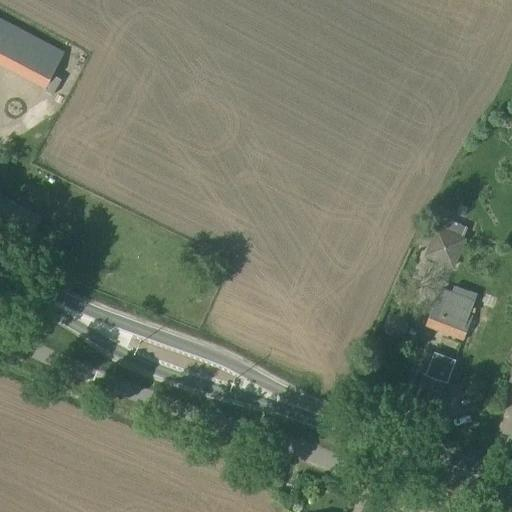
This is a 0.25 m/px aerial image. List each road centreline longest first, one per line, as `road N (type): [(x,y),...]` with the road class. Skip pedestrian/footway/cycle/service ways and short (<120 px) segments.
road 1 (residential): [(455,511),(18,346)]
road 2 (primary): [(48,300),(156,371),(347,429)]
road 3 (primary): [(347,429),(200,353),(48,300)]
road 4 (primary): [(511,492),(347,429)]
